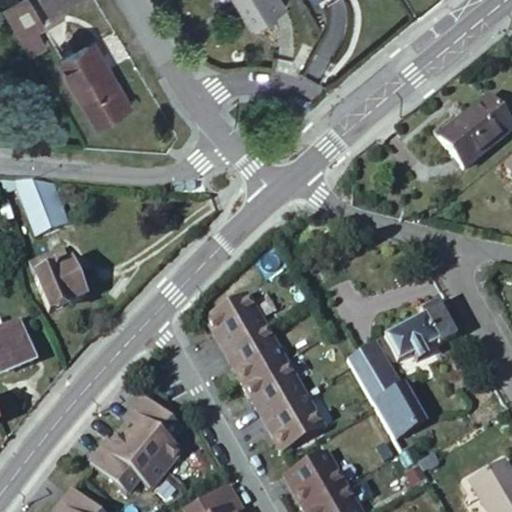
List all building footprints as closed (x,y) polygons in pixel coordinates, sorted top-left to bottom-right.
[(18,34),(29,55),(46,45),(36,29),(44,25),(29,0),(19,0),(4,9),(18,34)] [(227,0),(245,29),(279,9),(273,0),(227,0)] [(59,60),(96,125),(131,105),(93,39),(59,60)] [(437,136),(460,168),(510,132),(486,99),(437,136)] [(65,224),(51,186),(44,185),(11,182),(0,181),(0,188),(2,197),(17,189),(36,236),(65,224)] [(29,264),(50,313),(85,298),(70,262),(66,264),(61,250),(29,264)] [(223,353),(263,331),(244,298),(203,320),(223,353)] [(384,342),(398,365),(412,357),(416,365),(426,360),(421,353),(436,344),(439,348),(454,337),(435,306),(419,316),(422,320),(384,342)] [(0,373),(30,360),(16,323),(0,330),(0,373)] [(263,331),(223,353),(242,387),(283,365),(263,331)] [(373,349),(386,372),(398,365),(384,342),(373,349)] [(406,437),(409,442),(413,440),(410,435),(419,429),(386,372),(373,349),(359,357),(348,363),(395,443),(406,437)] [(302,398),(283,365),(242,387),(262,420),(302,398)] [(262,420),(280,454),(321,432),(302,398),(262,420)] [(167,444),(179,430),(141,401),(129,416),(133,418),(118,436),(163,473),(179,454),(167,444)] [(149,491),(163,473),(118,436),(103,452),(100,450),(88,465),(125,496),(136,481),(149,491)] [(283,478),(303,511),(342,488),(323,455),(283,478)] [(467,484),(482,511),(511,511),(511,487),(500,466),(467,484)] [(303,511),(302,511),(356,511),(342,488),(303,511)] [(233,511),(231,507),(235,505),(225,489),(186,511),(233,511)] [(93,511),(70,493),(58,508),(62,511),(61,511),(93,511)]
